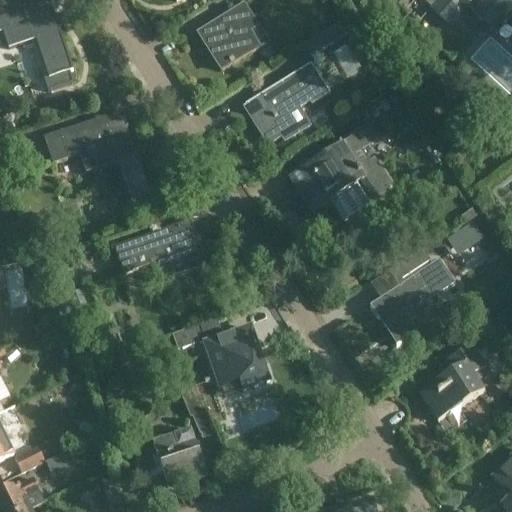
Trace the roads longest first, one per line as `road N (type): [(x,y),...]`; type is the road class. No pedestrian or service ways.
road 1 (residential): [(376,439),(104,0)]
road 2 (residential): [(218,511),(376,439)]
